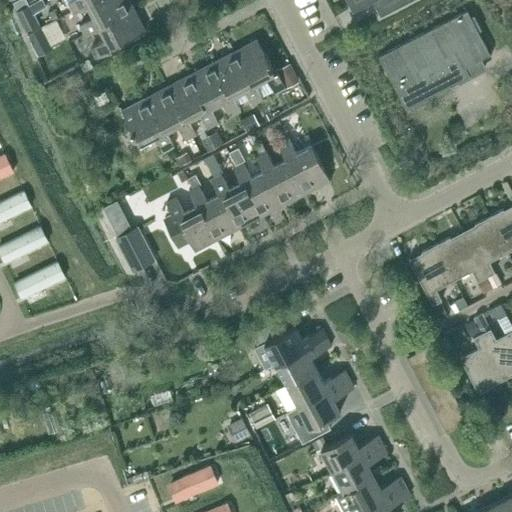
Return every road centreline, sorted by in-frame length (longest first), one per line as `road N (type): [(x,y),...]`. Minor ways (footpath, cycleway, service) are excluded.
road 1 (residential): [(511,463),(485,477),(454,468),(342,252)]
road 2 (residential): [(278,0),(395,225)]
road 3 (residential): [(0,502),(101,472),(118,511)]
road 4 (residential): [(395,225),(511,163)]
road 5 (residential): [(227,308),(342,252)]
